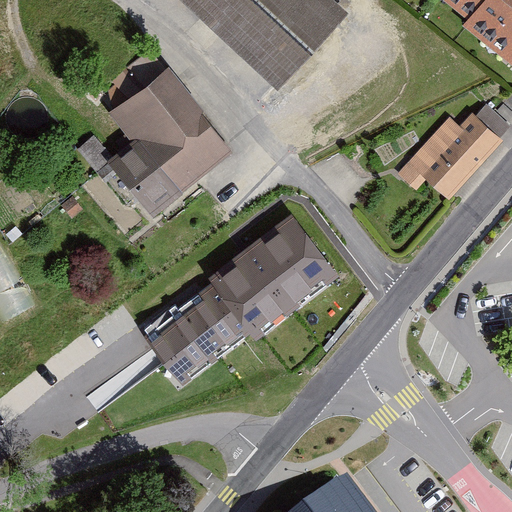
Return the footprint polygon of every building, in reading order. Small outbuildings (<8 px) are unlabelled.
[(186,0),(277,83),(348,6),(342,0),(186,0)] [(511,0),(446,0),(468,17),(461,25),(511,64),(511,0)] [(167,65),(109,109),(132,139),(109,157),(153,215),(235,152),(167,65)] [(461,124),(450,115),(399,173),(417,188),(427,178),(450,198),(511,127),(511,123),(488,103),(479,114),(473,110),(461,124)] [(339,272),(292,209),(208,270),(213,278),(144,329),(182,381),(253,328),(256,333),(339,272)] [(0,315),(1,319),(32,303),(0,239),(0,315)] [(376,511),(349,475),(300,511),(376,511)]
